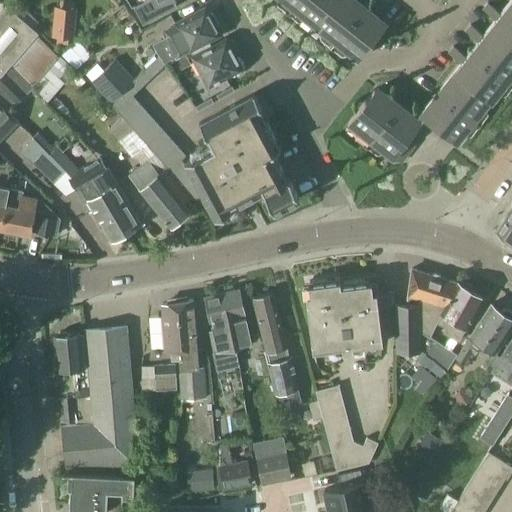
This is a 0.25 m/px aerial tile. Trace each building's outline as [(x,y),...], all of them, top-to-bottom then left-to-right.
[(147,0),(134,7),(143,24),(177,6),(173,0),(147,0)] [(351,0),(282,0),(304,18),(322,32),(347,51),(357,59),(384,25),(351,0)] [(463,64),(423,115),(457,142),(511,72),(511,2),(504,13),(488,1),(482,9),(498,20),(486,36),(470,23),(465,30),(481,42),(469,58),(453,45),(448,52),(463,64)] [(11,63),(37,33),(38,32),(7,4),(0,11),(0,75),(12,63),(11,63)] [(74,38),(76,8),(54,6),(51,36),(57,37),(57,43),(68,44),(68,38),(74,38)] [(218,34),(215,29),(217,25),(211,13),(207,13),(204,7),(174,23),(174,24),(163,29),(176,54),(187,49),(187,50),(218,34)] [(11,63),(12,63),(34,85),(60,56),(37,33),(11,63)] [(115,58),(93,33),(68,56),(110,102),(113,99),(135,79),(115,58)] [(203,72),(182,84),(190,97),(197,108),(211,101),(206,91),(212,88),(210,83),(232,71),(233,72),(235,72),(238,71),(240,69),(242,66),(241,62),(238,60),(235,59),(224,39),(194,56),(203,72)] [(161,57),(135,79),(113,99),(148,143),(147,143),(170,169),(191,196),(194,200),(202,195),(215,219),(232,210),(232,209),(264,191),(274,210),(300,196),(290,178),(288,179),(274,151),(281,147),(263,112),(264,112),(254,93),(199,123),(209,142),(210,141),(214,148),(202,154),(202,153),(185,162),(182,159),(187,155),(133,95),(167,65),(161,57)] [(375,88),(348,122),(392,157),(394,156),(401,162),(416,144),(408,138),(419,123),(375,88)] [(0,152),(6,159),(13,165),(15,163),(0,148),(0,139),(2,138),(0,136),(0,108),(1,108),(0,107),(0,152)] [(170,169),(147,143),(139,134),(125,147),(133,157),(134,155),(141,164),(129,175),(171,225),(189,209),(184,202),(191,196),(170,169)] [(57,147),(49,155),(69,175),(66,177),(77,193),(83,203),(86,201),(85,200),(85,199),(111,240),(126,230),(97,184),(85,166),(80,169),(57,147)] [(98,158),(85,166),(97,184),(126,230),(140,221),(106,167),(105,168),(98,158)] [(8,194),(9,187),(0,185),(0,226),(1,227),(5,202),(6,203),(8,194)] [(36,224),(38,212),(60,216),(41,196),(23,193),(23,188),(9,186),(9,187),(8,194),(6,203),(5,202),(1,227),(30,232),(32,223),(36,224)] [(511,206),(496,230),(511,241),(511,206)] [(57,233),(60,216),(38,212),(36,224),(35,229),(57,233)] [(421,303),(395,302),(396,351),(420,352),(443,371),(445,372),(457,353),(451,350),(430,336),(430,335),(437,322),(438,321),(446,326),(444,329),(444,330),(459,339),(460,340),(485,297),(473,290),(472,284),(463,279),(458,283),(442,278),(440,273),(435,271),(430,274),(412,268),(409,294),(420,298),(421,303)] [(361,345),(382,342),(378,306),(395,304),(395,290),(378,292),(376,274),(365,275),(365,278),(339,282),(338,276),(310,279),(311,281),(303,281),(305,295),(306,295),(312,351),(332,348),(337,341),(343,346),(351,345),(355,340),(361,345)] [(223,293),(235,348),(253,344),(240,289),(223,293)] [(300,419),(297,405),(302,404),(298,388),(299,387),(292,355),(290,355),(288,346),(287,346),(272,292),(254,297),(267,348),(264,349),(267,361),(275,393),(274,393),(283,423),(300,419)] [(223,293),(207,297),(219,351),(213,353),(217,369),(238,364),(235,348),(223,293)] [(178,300),(177,300),(181,348),(181,349),(185,399),(207,397),(204,365),(203,347),(198,347),(194,298),(193,298),(193,294),(178,297),(178,300)] [(181,400),(185,399),(181,349),(181,348),(177,300),(162,302),(166,350),(171,350),(171,360),(178,359),(181,400)] [(490,304),(470,335),(455,357),(467,365),(481,342),(494,351),(511,324),(511,310),(507,307),(499,309),(490,304)] [(126,328),(82,332),(83,335),(85,335),(93,421),(62,424),(66,468),(132,462),(136,434),(126,328)] [(61,421),(79,419),(76,395),(75,395),(75,386),(85,385),(84,375),(80,332),(54,335),(58,378),(57,378),(59,396),(58,396),(61,421)] [(511,337),(501,355),(500,354),(490,370),(511,383),(511,337)] [(176,389),(174,363),(139,364),(141,391),(176,389)] [(337,470),(369,462),(378,441),(367,436),(363,444),(354,440),(339,384),(316,390),(337,470)] [(511,411),(511,394),(507,391),(480,436),(492,444),(511,411)] [(190,429),(204,412),(189,400),(175,418),(190,429)] [(261,482),(291,476),(286,451),(256,457),(261,482)] [(483,511),(505,478),(507,479),(511,470),(511,465),(489,451),(458,500),(449,511),(483,511)] [(246,458),(217,463),(222,489),(251,484),(246,458)] [(341,485),(324,489),(329,511),(368,502),(360,468),(338,473),(341,485)] [(134,474),(72,471),(71,486),(69,486),(68,501),(72,511),(119,509),(122,503),(122,490),(133,491),(134,474)] [(434,511),(449,511),(458,500),(447,493),(434,511)] [(370,511),(368,502),(329,511),(370,511)]
